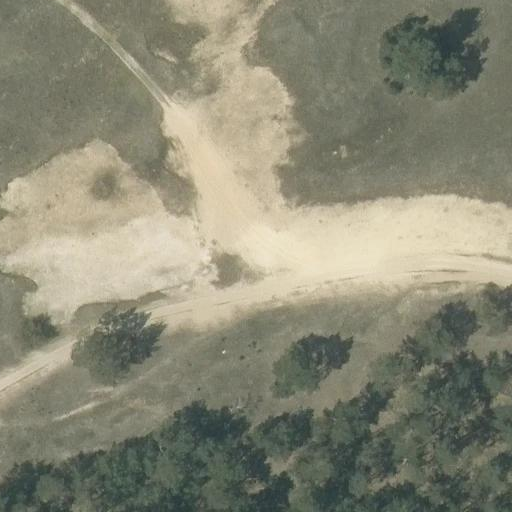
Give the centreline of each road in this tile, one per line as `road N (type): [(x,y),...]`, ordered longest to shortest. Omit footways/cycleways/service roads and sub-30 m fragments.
road 1 (unknown): [(0,385),(66,342),(160,311),(302,282),(428,268),(511,279)]
road 2 (track): [(47,0),(89,26),(189,133),(272,288)]
